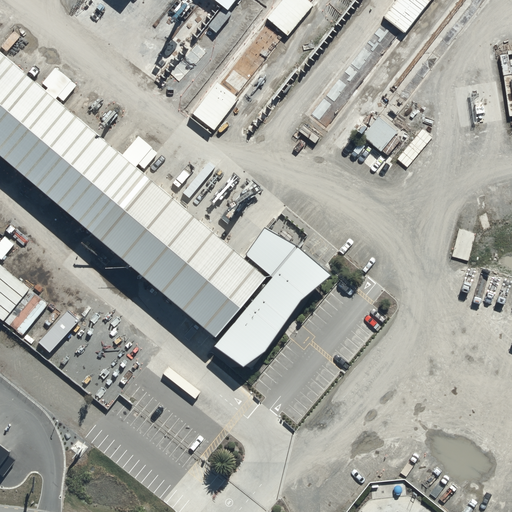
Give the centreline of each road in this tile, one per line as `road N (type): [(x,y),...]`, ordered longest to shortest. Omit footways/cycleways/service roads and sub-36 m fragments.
road 1 (unknown): [(265,409),(398,239),(282,152)]
road 2 (unknown): [(265,409),(0,182)]
